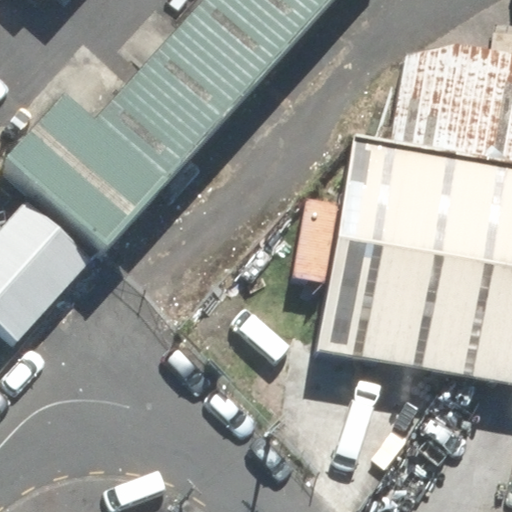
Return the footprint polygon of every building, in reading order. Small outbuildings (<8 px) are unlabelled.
[(0,178),(88,260),(328,0),(197,0),(80,128),(54,104),(0,162),(0,178)] [(385,153),(511,174),(511,58),(443,46),(397,60),(385,153)] [(511,174),(385,153),(343,146),(306,360),(511,394),(511,174)] [(87,269),(24,211),(0,236),(0,339),(11,350),(87,269)] [(0,362),(11,350),(0,339),(0,362)]
